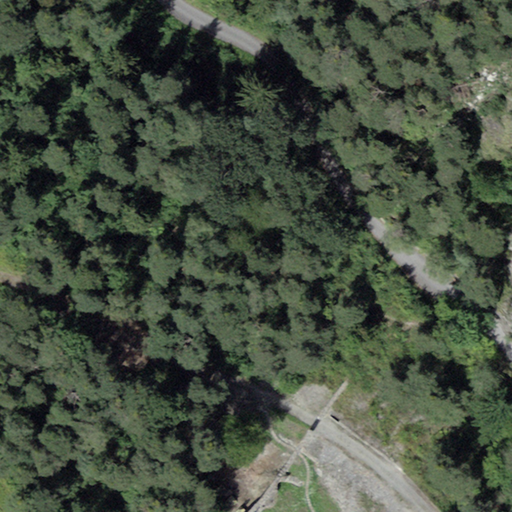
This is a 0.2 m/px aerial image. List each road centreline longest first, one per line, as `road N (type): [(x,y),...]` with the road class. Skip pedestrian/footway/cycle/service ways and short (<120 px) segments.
road 1 (track): [(0,264),(311,406),(406,478),(433,511)]
road 2 (unclassified): [(194,0),(511,355)]
